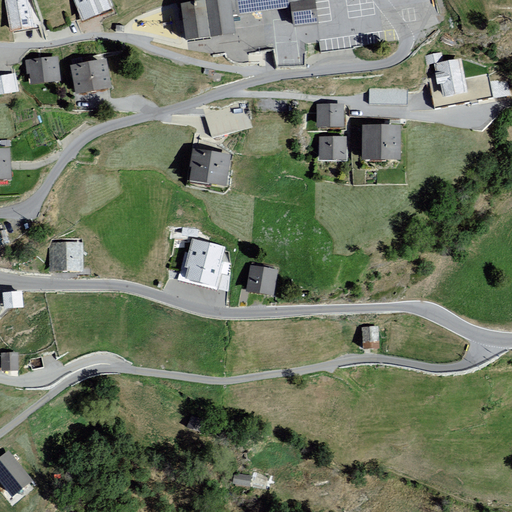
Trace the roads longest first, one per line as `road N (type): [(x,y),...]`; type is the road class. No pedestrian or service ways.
road 1 (residential): [(0,212),(36,198),(81,139),(269,76),(396,59),(403,31),(378,0)]
road 2 (tertiary): [(0,279),(123,286),(221,313),(414,308),(489,339)]
road 3 (residential): [(119,369),(220,382),(360,360),(450,368),(475,360),(489,339)]
road 4 (residential): [(0,433),(72,378),(119,369)]
road 5 (residential): [(119,369),(95,359),(31,383),(0,380)]
